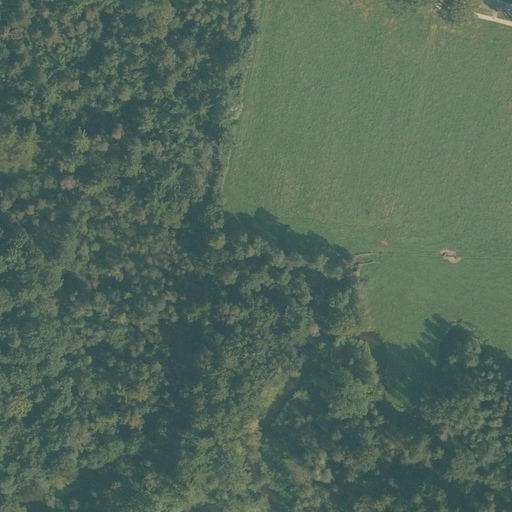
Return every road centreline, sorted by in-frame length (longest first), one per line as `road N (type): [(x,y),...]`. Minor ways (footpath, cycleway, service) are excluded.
road 1 (track): [(207,204),(236,293),(207,416)]
road 2 (track): [(247,0),(207,204)]
